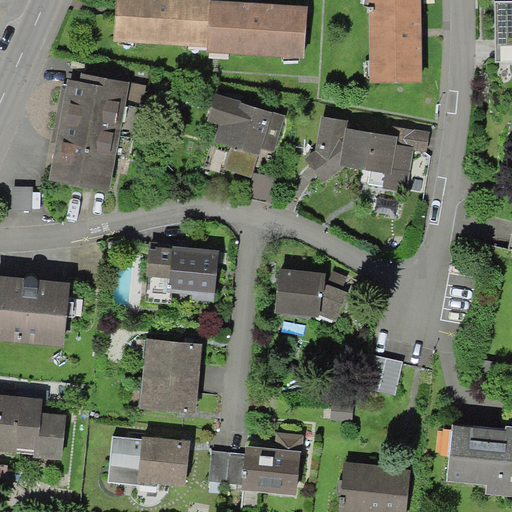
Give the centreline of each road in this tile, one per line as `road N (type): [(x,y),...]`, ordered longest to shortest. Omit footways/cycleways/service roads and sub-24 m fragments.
road 1 (residential): [(252,214),(428,285),(462,70),(462,0)]
road 2 (residential): [(0,240),(179,210),(252,214)]
road 3 (residential): [(252,214),(230,428)]
